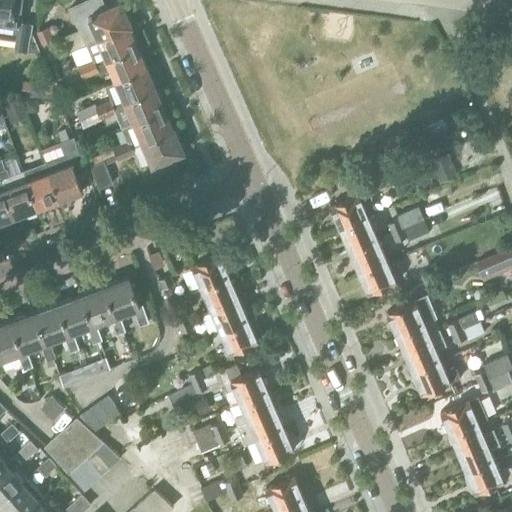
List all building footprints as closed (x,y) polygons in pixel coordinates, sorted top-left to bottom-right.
[(0,0),(0,36),(15,38),(13,49),(25,50),(39,52),(30,30),(31,23),(18,21),(21,0),(0,0)] [(86,0),(68,8),(77,29),(81,37),(83,43),(86,42),(128,24),(130,23),(120,1),(105,8),(103,4),(101,0),(86,0)] [(128,24),(86,42),(87,42),(90,49),(93,57),(94,57),(96,62),(137,45),(128,24)] [(59,54),(48,26),(36,31),(46,58),(59,54)] [(137,45),(96,62),(99,69),(98,69),(99,72),(100,73),(111,68),(115,79),(146,66),(137,45)] [(87,61),(86,61),(91,72),(98,69),(99,69),(96,62),(94,57),(93,57),(87,61)] [(86,61),(78,64),(81,70),(83,76),(91,72),(86,61)] [(116,80),(105,85),(111,98),(114,104),(155,87),(146,66),(115,79),(116,80)] [(81,70),(67,75),(70,83),(84,77),(83,76),(81,70)] [(43,84),(36,88),(35,96),(49,98),(51,85),(43,84)] [(155,87),(114,104),(116,110),(115,110),(122,126),(122,125),(164,108),(155,87)] [(27,115),(20,95),(3,101),(10,120),(27,115)] [(26,111),(33,111),(39,105),(38,98),(26,99),(26,111)] [(111,98),(103,102),(108,113),(115,110),(116,110),(114,104),(111,98)] [(95,103),(77,111),(80,118),(98,111),(100,117),(108,113),(103,102),(95,105),(95,103)] [(123,127),(122,127),(128,141),(129,140),(132,146),(142,141),(172,128),(164,108),(122,125),(123,126),(123,127)] [(98,111),(80,118),(84,126),(101,119),(100,117),(98,111)] [(445,118),(423,128),(428,137),(449,127),(445,118)] [(172,128),(142,141),(151,163),(182,150),(173,128),(172,128)] [(66,154),(47,161),(60,197),(82,189),(76,172),(86,169),(73,134),(61,139),(66,154)] [(128,141),(121,143),(126,155),(134,152),(132,146),(129,140),(128,141)] [(113,146),(102,150),(105,157),(116,153),(118,159),(126,155),(121,143),(113,147),(113,146)] [(457,174),(448,152),(431,159),(440,181),(457,174)] [(104,159),(90,164),(99,186),(112,181),(105,163),(104,159)] [(60,197),(47,161),(24,169),(37,206),(60,197)] [(37,206),(24,169),(1,178),(15,214),(16,213),(17,216),(20,217),(35,212),(36,208),(36,206),(37,206)] [(340,228),(370,215),(364,201),(372,198),(368,189),(372,187),(376,196),(388,191),(378,170),(349,182),(354,193),(330,204),(340,228)] [(0,178),(0,219),(15,214),(1,178),(0,178)] [(391,232),(424,219),(418,205),(396,214),(398,218),(387,222),(391,232)] [(370,215),(340,228),(349,248),(378,235),(370,215)] [(430,232),(424,219),(391,232),(395,241),(405,237),(407,242),(430,232)] [(387,255),(378,235),(349,248),(358,268),(387,255)] [(511,246),(478,262),(484,277),(511,264),(511,246)] [(201,289),(230,276),(219,252),(190,265),(201,289)] [(398,279),(387,255),(358,268),(369,292),(398,279)] [(440,287),(436,278),(433,270),(421,275),(428,292),(440,287)] [(162,288),(173,283),(168,273),(158,278),(162,288)] [(238,296),(230,276),(201,289),(210,309),(238,296)] [(129,278),(109,285),(119,314),(134,309),(140,326),(149,323),(143,304),(139,305),(129,278)] [(109,285),(85,294),(96,323),(110,317),(116,334),(126,331),(119,314),(109,285)] [(96,323),(85,294),(62,302),(73,331),(88,326),(94,343),(102,340),(96,323)] [(430,306),(425,295),(386,312),(395,332),(424,320),(420,311),(430,306)] [(238,296),(210,309),(218,329),(247,317),(238,296)] [(62,302),(40,310),(51,339),(65,334),(71,351),(76,349),(79,348),(73,331),(62,302)] [(177,323),(189,318),(186,309),(174,314),(177,323)] [(53,357),(54,358),(57,357),(51,339),(40,310),(16,319),(27,348),(42,343),(48,359),(53,357)] [(480,321),(476,310),(458,317),(459,319),(448,324),(451,332),(463,327),(463,328),(480,321)] [(247,317),(218,329),(229,354),(258,341),(247,317)] [(189,318),(177,323),(181,332),(193,327),(189,318)] [(27,348),(16,319),(0,324),(0,357),(0,358),(18,351),(25,369),(33,366),(27,348)] [(424,320),(395,332),(404,352),(432,340),(443,336),(439,328),(429,332),(424,320)] [(480,321),(463,328),(463,327),(451,332),(455,342),(467,337),(468,338),(484,331),(480,321)] [(443,336),(432,340),(404,352),(413,373),(441,360),(436,348),(446,344),(443,336)] [(478,381),(490,376),(511,367),(511,365),(507,353),(483,363),(485,369),(475,373),(478,381)] [(53,357),(48,359),(46,360),(49,367),(56,364),(54,358),(53,357)] [(441,360),(413,373),(422,393),(460,377),(455,365),(445,370),(441,360)] [(206,377),(215,373),(211,363),(202,367),(206,377)] [(240,400),(268,388),(258,367),(242,374),(230,379),(240,400)] [(192,383),(204,378),(200,369),(188,374),(192,383)] [(494,386),(490,376),(478,381),(482,391),(494,386)] [(204,378),(192,383),(196,392),(208,386),(204,378)] [(192,383),(182,388),(168,394),(172,403),(188,397),(187,395),(196,392),(192,383)] [(240,400),(245,413),(237,417),(240,424),(276,409),(268,388),(240,400)] [(107,394),(99,400),(111,417),(120,411),(107,394)] [(487,415),(477,394),(440,409),(449,431),(478,419),(487,415)] [(52,395),(41,406),(54,418),(64,408),(52,395)] [(208,411),(203,398),(195,401),(200,414),(208,411)] [(111,417),(99,400),(90,407),(102,424),(111,417)] [(102,424),(90,407),(81,413),(93,430),(102,424)] [(285,429),(276,409),(240,424),(243,432),(252,429),(257,441),(285,429)] [(93,447),(102,439),(76,415),(44,443),(68,469),(76,462),(85,454),(93,447)] [(505,432),(511,429),(511,415),(511,416),(511,417),(511,418),(501,423),(505,432)] [(483,431),(478,419),(449,431),(458,451),(496,435),(493,427),(483,431)] [(197,441),(226,428),(222,420),(211,425),(210,422),(192,430),(197,441)] [(1,432),(8,441),(20,430),(12,422),(1,432)] [(285,429),(257,441),(265,461),(294,449),(285,429)] [(496,435),(458,451),(466,471),(495,459),(490,448),(500,444),(496,435)] [(19,450),(26,458),(38,447),(30,439),(19,450)] [(102,439),(93,447),(109,465),(120,455),(102,439)] [(109,465),(93,447),(85,454),(101,472),(109,465)] [(184,448),(156,460),(163,478),(192,466),(184,448)] [(6,461),(0,466),(0,499),(27,475),(26,475),(22,479),(14,470),(22,463),(14,454),(6,461)] [(101,472),(85,454),(76,462),(93,480),(101,472)] [(49,456),(38,466),(45,475),(57,465),(49,456)] [(495,459),(466,471),(475,493),(511,477),(511,468),(510,464),(499,469),(495,459)] [(76,462),(68,469),(84,487),(93,480),(76,462)] [(264,500),(270,497),(274,506),(302,494),(294,474),(266,487),(267,489),(260,491),(264,500)] [(43,494),(27,475),(0,499),(0,500),(10,511),(23,511),(47,491),(46,490),(43,494)] [(236,476),(225,481),(229,491),(240,486),(236,476)] [(229,491),(225,481),(223,477),(200,487),(206,500),(229,491)] [(143,496),(157,511),(163,511),(174,504),(154,486),(143,496)] [(244,494),(240,486),(229,491),(232,499),(244,494)] [(54,499),(47,491),(23,511),(60,511),(52,502),(54,499)] [(63,511),(81,511),(92,503),(82,493),(63,510),(63,511)] [(310,511),(302,494),(274,506),(276,511),(310,511)] [(157,511),(143,496),(134,504),(140,511),(157,511)] [(494,505),(501,502),(498,497),(491,500),(494,505)] [(511,511),(511,502),(506,505),(505,505),(488,511),(511,511)]
